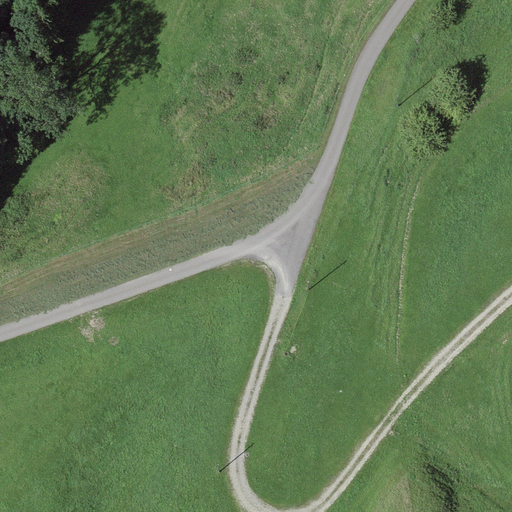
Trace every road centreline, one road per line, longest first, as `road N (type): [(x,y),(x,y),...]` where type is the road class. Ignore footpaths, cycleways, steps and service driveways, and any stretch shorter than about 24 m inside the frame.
road 1 (track): [(0,334),(255,244),(311,213),(367,64),(404,0)]
road 2 (track): [(311,213),(239,434),(242,497),(256,511)]
road 3 (track): [(320,511),(342,495),(402,409),(511,305)]
